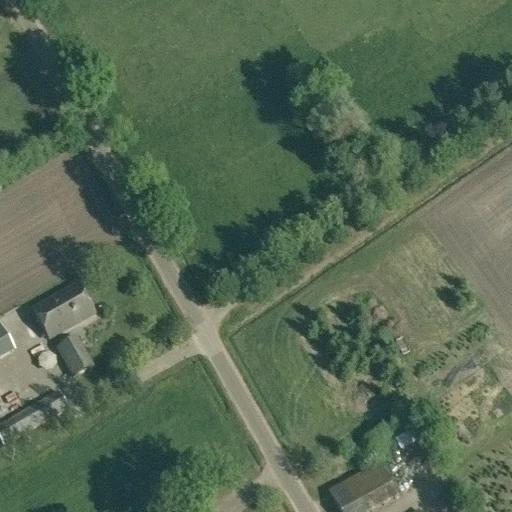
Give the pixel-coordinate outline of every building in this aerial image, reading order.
[(49,341),(94,315),(78,287),(33,313),(49,341)] [(0,359),(13,352),(0,328),(0,359)] [(76,341),(59,350),(74,378),(91,368),(76,341)] [(68,409),(59,393),(0,426),(0,440),(3,447),(68,409)] [(338,511),(371,511),(396,499),(378,466),(329,493),(338,511)]
